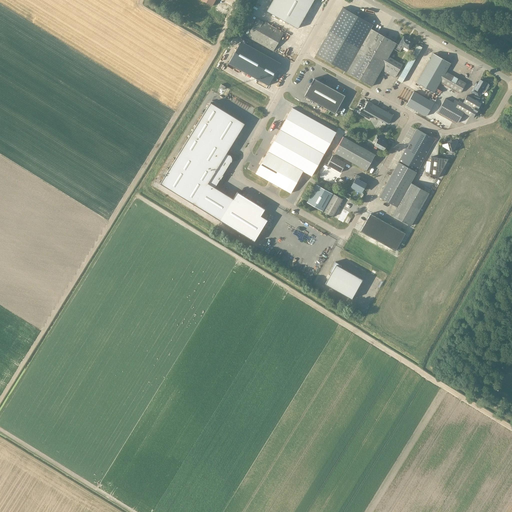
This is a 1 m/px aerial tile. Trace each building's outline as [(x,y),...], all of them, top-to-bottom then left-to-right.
[(297,28),(313,0),(278,0),(271,13),(297,28)] [(391,41),(391,40),(370,28),(372,24),(342,7),(315,55),(371,86),(380,70),(394,78),(402,65),(388,57),(392,49),(399,52),(402,46),(409,50),(413,42),(403,36),(398,44),(399,44),(398,45),(391,41)] [(217,32),(224,20),(206,10),(199,22),(217,32)] [(273,51),(283,34),(257,19),(247,36),(273,51)] [(243,40),(232,61),(271,82),(282,62),(243,40)] [(460,93),(465,83),(445,72),(450,63),(433,53),(416,83),(433,93),(440,81),(460,93)] [(310,84),(310,85),(307,91),(315,95),(312,101),(335,113),(345,96),(324,84),(314,78),(310,84)] [(485,82),(485,83),(479,80),(477,83),(476,82),(474,85),(471,91),(478,95),(480,92),(481,93),(483,90),(485,91),(488,85),(488,84),(485,82)] [(413,92),(406,105),(426,116),(433,103),(413,92)] [(481,103),(478,102),(466,95),(462,103),(459,101),(458,102),(454,100),(452,103),(445,98),(437,112),(457,123),(463,112),(473,118),(481,103)] [(393,115),(368,101),(363,110),(388,124),(393,115)] [(229,156),(229,155),(226,153),(244,124),(210,102),(160,184),(254,241),(267,220),(260,216),(265,209),(237,192),(233,199),(214,187),(230,162),(231,161),(231,160),(231,159),(231,158),(230,157),(229,156)] [(292,108),(280,130),(324,154),(336,132),(292,108)] [(360,110),(358,114),(369,120),(371,116),(360,110)] [(416,172),(435,139),(416,129),(398,162),(379,197),(397,207),(392,215),(410,226),(429,193),(410,183),(416,172)] [(324,154),(280,130),(268,151),(303,171),(311,176),(324,154)] [(387,144),(383,143),(385,140),(377,135),(374,141),(376,142),(374,145),(383,150),(387,144)] [(343,137),(334,152),(366,170),(375,154),(343,137)] [(452,152),(457,142),(457,140),(441,144),(442,146),(452,152)] [(303,171),(268,151),(255,174),(290,193),(303,171)] [(345,163),(332,156),(327,165),(340,172),(345,163)] [(447,160),(445,158),(431,157),(429,173),(437,178),(447,160)] [(366,180),(356,174),(354,178),(355,179),(352,185),(356,187),(355,188),(361,191),(363,188),(366,184),(364,183),(366,180)] [(314,188),(306,202),(332,217),(342,199),(333,194),(332,197),(314,188)] [(339,210),(337,213),(340,215),(338,220),(343,223),(350,210),(345,207),(342,212),(339,210)] [(370,214),(360,231),(394,250),(403,232),(370,214)] [(362,279),(340,267),(341,265),(335,262),(330,271),(332,272),(325,284),(351,299),(362,279)]
